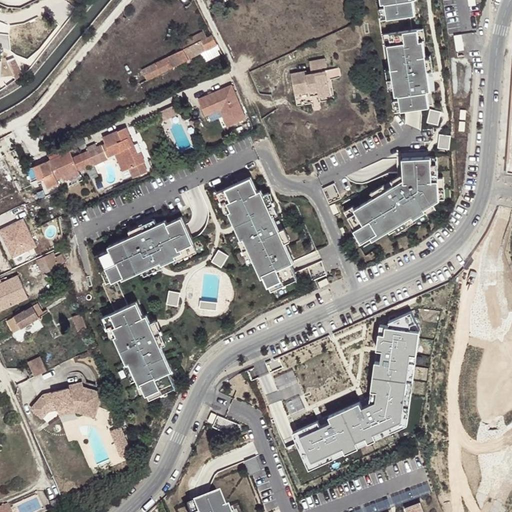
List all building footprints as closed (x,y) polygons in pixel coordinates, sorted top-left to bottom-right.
[(379,0),(380,7),(384,7),(386,22),(414,17),(412,2),(418,1),(417,0),(379,0)] [(155,63),(160,73),(201,54),(218,45),(212,35),(207,37),(203,31),(191,37),(194,44),(181,51),(155,63)] [(431,84),(423,86),(422,78),(427,77),(427,74),(425,60),(422,43),(419,44),(417,33),(389,37),(390,48),(387,48),(395,99),(398,99),(401,114),(429,109),(426,94),(432,93),(431,84)] [(178,44),(181,51),(194,44),(191,37),(178,44)] [(218,45),(201,54),(205,61),(222,53),(218,45)] [(14,76),(20,70),(13,54),(6,58),(14,76)] [(312,98),(323,97),(321,75),(319,75),(318,72),(324,71),(323,62),(307,63),(307,76),(303,77),(303,73),(287,74),(289,96),(304,95),(312,94),(312,98)] [(147,80),(160,73),(155,63),(142,70),(147,80)] [(221,70),(216,75),(223,81),(228,75),(221,70)] [(423,86),(431,84),(429,77),(422,78),(423,86)] [(233,82),(200,97),(206,111),(221,105),(230,123),(248,115),(233,82)] [(174,106),(160,112),(163,118),(177,113),(174,106)] [(69,149),(51,157),(38,162),(43,174),(41,175),(45,185),(57,180),(56,177),(61,174),(77,168),(114,153),(120,150),(124,158),(129,168),(143,162),(144,162),(140,152),(136,153),(126,127),(102,137),(104,143),(95,146),(87,150),(72,156),(69,149)] [(47,148),(51,157),(69,149),(66,140),(47,148)] [(114,153),(122,172),(129,168),(124,158),(120,150),(114,153)] [(355,213),(347,218),(362,242),(370,237),(372,240),(388,231),(389,233),(397,228),(396,226),(412,216),(413,218),(414,218),(425,211),(424,209),(439,199),(437,170),(431,170),(430,157),(401,159),(402,173),(403,184),(395,189),(391,182),(383,186),(385,190),(373,197),(353,209),(355,213)] [(147,171),(143,162),(129,168),(132,177),(147,171)] [(77,168),(61,174),(63,178),(78,172),(77,168)] [(402,173),(390,181),(391,182),(395,189),(403,184),(402,173)] [(251,175),(225,187),(230,199),(227,201),(231,209),(228,210),(241,238),(244,236),(255,260),(262,276),(265,274),(269,284),(295,272),(290,262),(294,260),(285,241),(279,229),(283,227),(279,219),(276,220),(273,215),(263,193),(261,188),(257,190),(251,175)] [(383,186),(370,193),(373,197),(385,190),(383,186)] [(225,187),(217,191),(227,211),(228,210),(231,209),(227,201),(230,199),(225,187)] [(268,191),(263,193),(273,215),(278,212),(268,191)] [(352,207),(344,212),(347,218),(355,213),(353,209),(352,207)] [(99,254),(111,280),(120,275),(122,279),(159,261),(161,263),(175,256),(174,254),(182,250),(180,247),(192,241),(180,215),(165,222),(164,219),(155,223),(146,227),(145,224),(137,228),(138,231),(129,235),(107,246),(108,249),(99,254)] [(412,216),(396,226),(397,228),(396,229),(398,231),(415,220),(414,218),(413,218),(412,216)] [(145,224),(146,227),(155,223),(153,218),(144,222),(145,224)] [(1,230),(14,257),(37,246),(24,219),(1,230)] [(136,226),(127,231),(129,235),(138,231),(137,228),(136,226)] [(284,227),(279,229),(285,241),(289,239),(284,227)] [(357,234),(353,236),(358,245),(362,242),(357,234)] [(241,238),(239,239),(250,262),(255,260),(244,236),(241,238)] [(182,250),(174,254),(176,258),(196,249),(192,241),(180,247),(182,250)] [(60,265),(56,257),(54,252),(38,259),(44,272),(60,265)] [(61,254),(56,257),(60,265),(64,263),(61,254)] [(94,256),(106,282),(111,280),(99,254),(94,256)] [(10,270),(0,274),(0,282),(19,274),(16,267),(10,270)] [(295,272),(269,284),(271,289),(297,277),(295,272)] [(19,274),(0,282),(0,310),(30,297),(22,281),(19,275),(19,274)] [(173,370),(177,368),(162,337),(166,335),(162,327),(159,328),(151,312),(148,314),(141,299),(115,311),(121,323),(117,325),(121,333),(119,334),(131,362),(134,360),(138,371),(144,384),(148,382),(152,392),(178,380),(173,370)] [(217,301),(202,300),(201,307),(217,309),(217,301)] [(32,306),(38,319),(50,312),(48,310),(45,312),(40,302),(32,306)] [(9,318),(15,328),(20,326),(21,327),(38,319),(32,306),(9,318)] [(89,324),(83,311),(74,314),(80,328),(89,324)] [(115,311),(108,315),(117,335),(119,334),(121,333),(117,325),(121,323),(115,311)] [(417,331),(408,312),(386,322),(385,327),(377,326),(374,350),(379,351),(378,363),(372,362),(369,391),(374,392),(373,402),(360,408),(357,403),(327,417),(329,422),(318,427),(316,422),(290,434),(306,470),(405,425),(417,331)] [(159,318),(155,320),(159,328),(163,326),(159,318)] [(167,335),(162,337),(166,345),(171,343),(167,335)] [(37,374),(51,367),(46,355),(31,362),(37,374)] [(131,362),(129,362),(134,373),(138,371),(134,360),(131,362)] [(72,388),(85,384),(84,379),(70,383),(71,385),(72,388)] [(178,380),(152,392),(154,397),(180,385),(178,380)] [(99,405),(104,390),(85,384),(72,388),(71,385),(46,391),(34,405),(44,415),(50,408),(59,406),(82,400),(99,405)] [(97,414),(99,405),(82,400),(59,406),(61,413),(78,408),(97,414)] [(133,449),(123,424),(113,429),(123,452),(123,453),(133,449)] [(196,511),(229,511),(228,507),(225,508),(219,493),(193,503),(196,511)] [(10,511),(5,501),(0,503),(0,507),(1,507),(3,511),(10,511)] [(49,505),(50,511),(61,511),(60,507),(58,501),(49,505)] [(420,511),(416,502),(402,508),(403,511),(420,511)] [(196,511),(193,503),(187,505),(189,511),(196,511)]
